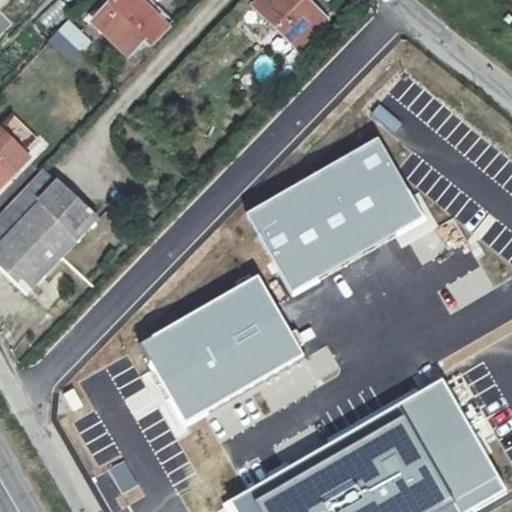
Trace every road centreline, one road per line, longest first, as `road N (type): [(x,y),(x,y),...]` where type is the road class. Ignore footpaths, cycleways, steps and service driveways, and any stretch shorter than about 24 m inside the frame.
road 1 (residential): [(399,7),(23,404)]
road 2 (unclassified): [(511,104),(399,7)]
road 3 (residential): [(84,511),(23,404)]
